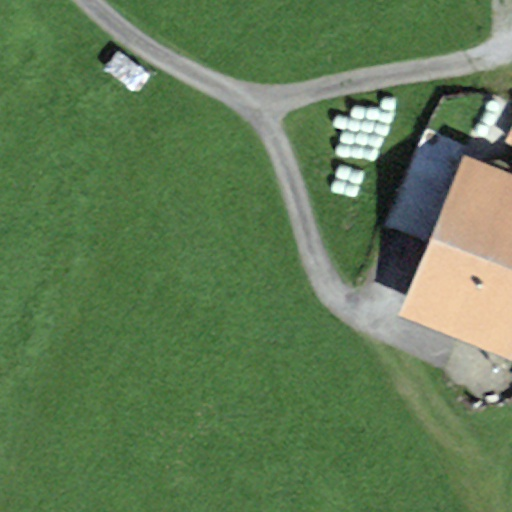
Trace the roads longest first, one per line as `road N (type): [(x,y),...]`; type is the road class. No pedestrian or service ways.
road 1 (track): [(437,346),(348,304),(318,265),(289,161),(258,108),(153,49),(93,0)]
road 2 (track): [(503,0),(508,45),(488,56),(258,108)]
